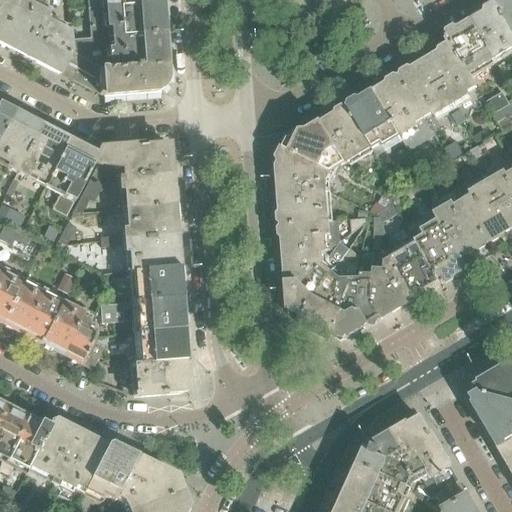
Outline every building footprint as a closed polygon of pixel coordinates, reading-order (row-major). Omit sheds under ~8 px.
[(69,44),(68,33),(66,33),(65,32),(63,30),(61,29),(45,21),(49,15),(20,0),(0,39),(0,45),(9,50),(10,49),(22,55),(21,56),(29,60),(30,59),(35,62),(34,63),(59,76),(63,66),(69,53),(69,44)] [(0,0),(0,39),(20,0),(19,0),(0,0)] [(162,36),(159,0),(86,0),(87,10),(88,23),(82,23),(81,12),(71,13),(72,24),(72,33),(68,33),(69,44),(162,36)] [(511,34),(511,0),(509,0),(508,1),(504,0),(503,0),(498,3),(497,6),(496,7),(511,34)] [(470,77),(511,51),(511,34),(496,7),(494,8),(491,7),(485,11),(485,15),(457,31),(453,30),(447,34),(447,38),(445,39),(451,48),(470,77)] [(165,83),(166,78),(162,36),(69,44),(69,53),(101,72),(102,98),(152,95),(155,94),(160,91),(163,88),(165,83)] [(477,89),(470,77),(451,48),(399,79),(424,121),(432,116),(434,120),(470,98),(468,95),(477,89)] [(102,98),(101,72),(69,53),(63,66),(59,76),(102,98)] [(511,76),(504,65),(499,68),(505,79),(511,76)] [(416,126),(424,121),(399,79),(346,111),(371,152),(372,151),(372,152),(380,148),(382,151),(418,129),(416,126)] [(510,106),(503,94),(486,103),(493,116),(510,106)] [(0,137),(14,111),(0,104),(0,137)] [(497,123),(511,114),(511,107),(511,105),(510,106),(493,116),(497,123)] [(46,185),(69,140),(56,133),(54,136),(25,121),(27,118),(14,111),(0,137),(0,161),(7,165),(5,169),(26,181),(29,177),(46,185)] [(371,152),(346,111),(307,134),(294,135),(292,140),(287,141),(282,150),(330,175),(334,168),(339,171),(371,152)] [(467,122),(460,111),(456,114),(463,125),(467,122)] [(463,125),(456,114),(451,117),(458,128),(463,125)] [(87,176),(92,164),(95,158),(80,150),(82,146),(69,140),(46,185),(64,194),(63,197),(73,203),(87,176)] [(176,207),(175,191),(171,192),(168,153),(162,147),(145,149),(145,148),(141,148),(141,147),(99,151),(95,158),(92,164),(116,167),(122,166),(123,178),(120,178),(121,191),(124,191),(126,211),(176,207)] [(489,167),(478,148),(470,153),(481,172),(489,167)] [(330,175),(282,150),(277,160),(280,164),(277,169),(282,228),(329,223),(326,182),(330,175)] [(418,168),(411,156),(405,160),(412,171),(418,168)] [(511,230),(511,166),(510,162),(500,168),(505,175),(488,185),(483,176),(479,175),(466,183),(465,187),(470,195),(473,199),(464,204),(488,244),(511,230)] [(458,176),(451,165),(445,169),(451,180),(458,176)] [(433,191),(427,180),(418,185),(425,196),(433,191)] [(10,198),(17,185),(12,182),(5,196),(10,198)] [(92,204),(99,192),(98,183),(92,185),(88,183),(71,216),(81,215),(88,202),(92,204)] [(399,196),(391,183),(379,190),(391,200),(399,196)] [(385,210),(391,200),(384,195),(377,205),(385,210)] [(465,257),(488,244),(464,204),(454,210),(452,206),(435,216),(439,225),(423,234),(426,239),(416,244),(418,247),(441,286),(471,268),(465,257)] [(0,223),(17,232),(24,218),(0,207),(0,223)] [(181,269),(180,254),(176,254),(173,224),(177,224),(176,207),(126,211),(127,228),(123,229),(125,253),(129,253),(130,273),(133,273),(181,269)] [(354,233),(367,223),(366,220),(353,221),(354,233)] [(310,303),(343,260),(337,256),(324,271),(322,269),(322,258),(326,254),(340,244),(339,223),(329,224),(329,223),(282,228),(289,312),(302,319),(310,303)] [(71,240),(76,231),(66,226),(61,235),(71,240)] [(48,228),(42,238),(52,243),(57,232),(48,228)] [(380,321),(441,286),(418,247),(385,266),(384,272),(372,272),(371,281),(371,304),(380,321)] [(371,304),(371,281),(362,281),(362,285),(352,284),(357,270),(343,259),(343,260),(310,303),(302,319),(298,326),(329,342),(332,335),(345,342),(380,321),(371,304)] [(186,332),(185,317),(181,317),(178,285),(182,285),(181,269),(133,273),(138,335),(186,332)] [(2,326),(22,285),(0,273),(0,325),(1,325),(2,326)] [(65,296),(72,284),(62,279),(56,292),(65,296)] [(41,346),(60,305),(22,285),(2,326),(3,326),(3,329),(10,332),(13,331),(29,340),(30,343),(37,346),(40,345),(41,346)] [(126,305),(125,296),(112,297),(113,306),(126,305)] [(81,366),(102,321),(94,322),(60,305),(41,346),(42,346),(42,349),(49,352),(52,351),(69,360),(70,363),(76,366),(79,365),(81,366)] [(102,350),(107,344),(107,339),(103,339),(102,321),(81,366),(92,372),(102,350)] [(190,383),(190,378),(189,374),(188,372),(186,370),(185,370),(183,347),(187,347),(186,332),(138,335),(140,365),(129,366),(131,388),(122,388),(120,394),(131,399),(132,399),(178,396),(178,394),(181,394),(181,392),(187,392),(186,387),(189,386),(190,384),(190,383)] [(511,364),(480,384),(481,386),(475,389),(478,395),(511,404),(511,364)] [(511,404),(478,395),(472,399),(474,406),(511,471),(511,404)] [(0,456),(28,471),(29,468),(48,428),(18,413),(14,414),(14,415),(6,411),(0,422),(0,456)] [(73,483),(85,489),(105,449),(55,423),(50,425),(48,428),(29,468),(71,489),(73,483)] [(466,496),(434,441),(432,438),(431,438),(423,426),(414,424),(407,428),(406,427),(365,450),(357,469),(406,491),(408,486),(421,479),(429,474),(432,479),(441,494),(441,493),(449,506),(466,496)] [(136,509),(156,469),(110,446),(105,448),(105,449),(85,489),(104,499),(107,494),(115,499),(117,496),(127,501),(130,511),(136,509)] [(183,511),(186,507),(176,478),(156,469),(136,509),(130,511),(183,511)] [(398,511),(407,494),(406,491),(357,469),(337,511),(398,511)] [(475,511),(466,496),(449,506),(441,493),(441,494),(432,479),(429,474),(421,479),(433,499),(434,498),(440,511),(443,510),(443,511),(475,511)] [(293,495),(276,487),(274,492),(273,492),(269,500),(287,509),(291,500),(293,495)]
